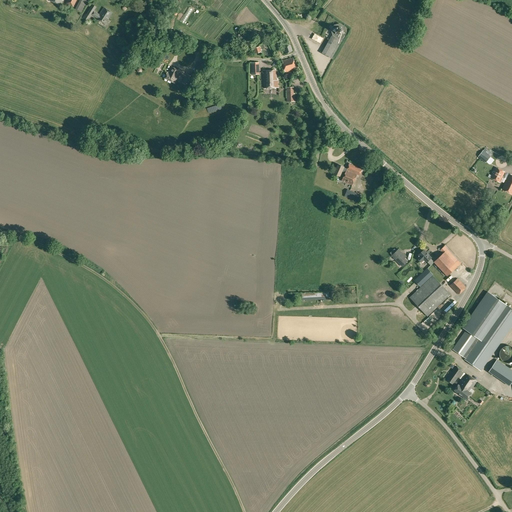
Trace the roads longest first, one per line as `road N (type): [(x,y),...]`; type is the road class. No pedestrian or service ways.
road 1 (track): [(245,511),(162,338),(130,298),(68,254),(0,229)]
road 2 (tertiary): [(481,245),(337,122),(288,28),(264,0)]
road 3 (tertiary): [(275,511),(407,390)]
road 4 (tertiary): [(407,390),(470,289),(481,245)]
road 5 (unclassified): [(507,511),(440,419),(407,390)]
